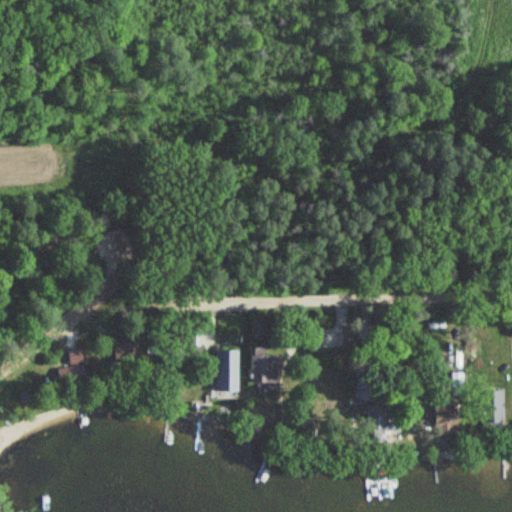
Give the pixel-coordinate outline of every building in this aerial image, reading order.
[(320,327),(300,327),(301,350),(321,350),(320,327)] [(65,368),(58,368),(58,383),(83,383),(83,350),(65,350),(65,368)] [(235,351),(212,351),(212,392),(235,392),(235,351)] [(279,355),(245,355),(245,384),(279,384),(279,355)] [(477,392),(477,429),(501,429),(501,392),(477,392)]
